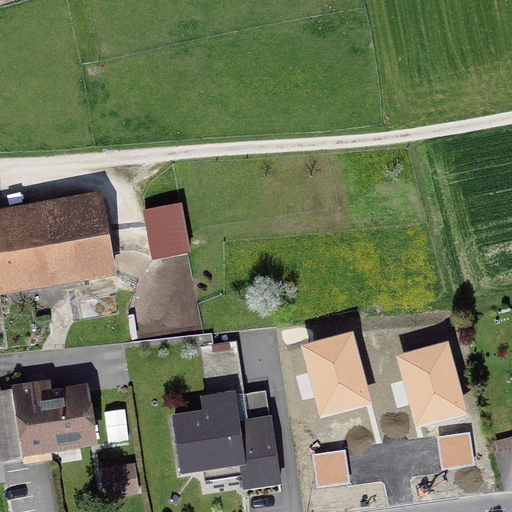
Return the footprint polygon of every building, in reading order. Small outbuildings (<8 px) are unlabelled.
[(0,280),(36,274),(37,278),(85,269),(87,280),(110,276),(96,197),(0,213),(0,280)] [(152,262),(187,255),(178,206),(143,212),(152,262)] [(351,334),(306,346),(324,414),(369,402),(351,334)] [(447,343),(400,356),(418,423),(465,411),(447,343)] [(34,463),(32,450),(91,441),(84,399),(51,404),(48,387),(0,393),(0,456),(1,462),(21,459),(22,465),(34,463)] [(268,424),(236,429),(233,412),(173,422),(180,473),(204,469),(203,462),(238,457),(242,482),(276,477),(268,424)] [(469,432),(438,436),(442,470),(474,465),(469,432)] [(511,440),(496,446),(499,455),(511,451),(511,440)] [(344,450),(314,454),(319,488),(349,484),(344,450)] [(104,499),(139,493),(134,466),(99,472),(104,499)]
